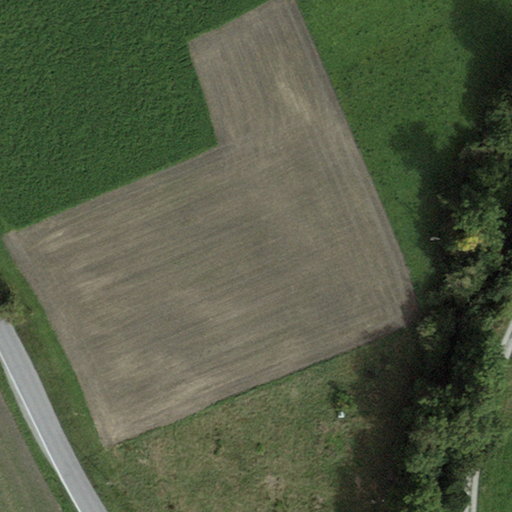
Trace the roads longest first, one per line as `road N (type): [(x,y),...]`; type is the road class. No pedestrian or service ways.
road 1 (tertiary): [(91,511),(0,332)]
road 2 (track): [(511,347),(491,396),(472,511)]
